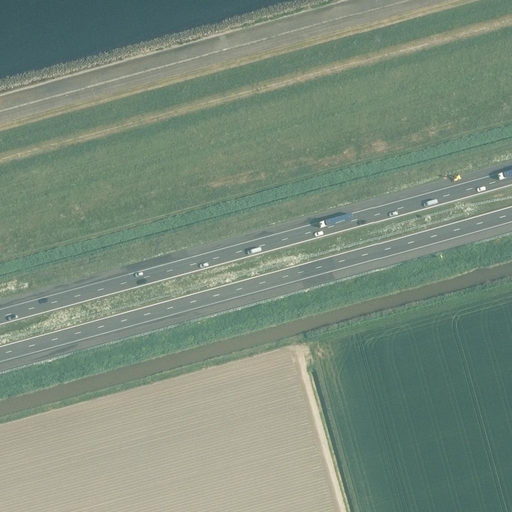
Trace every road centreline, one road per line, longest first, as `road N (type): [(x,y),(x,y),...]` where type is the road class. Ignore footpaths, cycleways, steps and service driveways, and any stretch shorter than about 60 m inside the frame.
road 1 (motorway): [(0,352),(511,211)]
road 2 (track): [(0,155),(511,15)]
road 3 (motorway): [(511,174),(0,314)]
